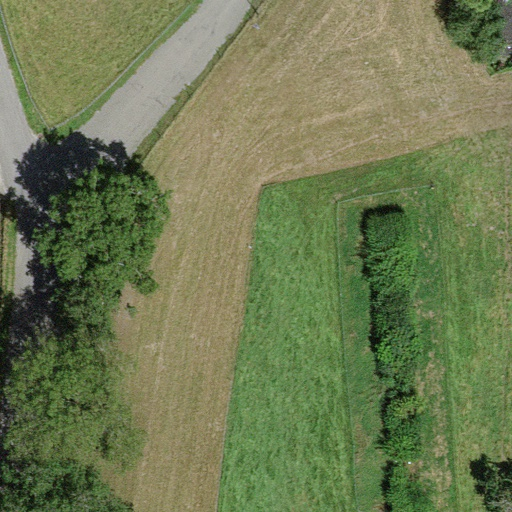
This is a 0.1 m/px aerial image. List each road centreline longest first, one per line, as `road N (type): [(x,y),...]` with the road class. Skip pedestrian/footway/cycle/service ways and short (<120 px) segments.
road 1 (residential): [(3,511),(50,271),(87,163),(228,0)]
road 2 (track): [(0,69),(14,130),(63,233)]
